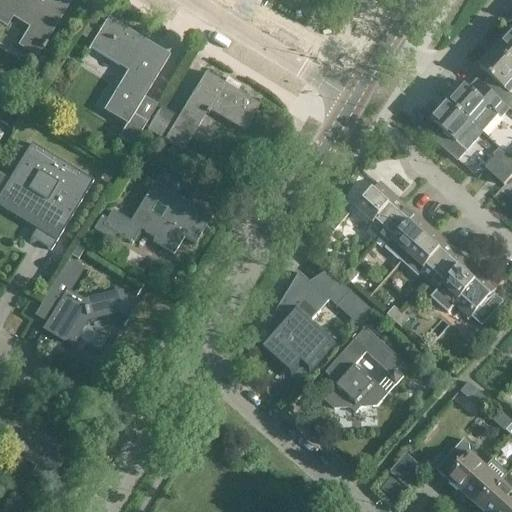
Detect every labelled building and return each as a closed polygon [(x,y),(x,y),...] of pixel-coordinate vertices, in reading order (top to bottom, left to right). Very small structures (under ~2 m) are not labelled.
[(35,60),(72,0),(71,0),(0,0),(0,26),(6,30),(12,19),(28,29),(16,49),(35,60)] [(102,113),(126,129),(119,141),(131,148),(157,107),(144,99),(169,60),(106,21),(87,52),(125,75),(102,113)] [(511,31),(496,49),(511,63),(511,31)] [(511,63),(496,49),(479,68),(491,78),(483,86),(507,108),(511,112),(511,95),(511,94),(511,63)] [(243,136),(260,109),(205,75),(177,121),(160,110),(146,133),(182,156),(206,117),(209,119),(211,115),(243,136)] [(464,85),(448,103),(474,126),(490,109),(499,117),(507,108),(483,86),(476,95),(464,85)] [(474,126),(448,103),(431,121),(442,131),(458,145),(474,126)] [(458,145),(442,131),(434,141),(458,162),(467,153),(458,145)] [(0,195),(0,208),(37,230),(32,239),(51,251),(61,233),(92,185),(30,147),(0,195)] [(497,160),(486,172),(505,188),(511,179),(511,161),(499,151),(493,157),(497,160)] [(211,219),(194,209),(154,184),(130,224),(111,213),(107,220),(101,217),(92,232),(110,243),(114,237),(131,247),(139,232),(169,250),(177,237),(194,247),(211,219)] [(370,230),(380,238),(407,208),(381,185),(358,210),(374,225),(370,230)] [(342,205),(339,209),(326,224),(335,233),(352,214),(342,205)] [(403,263),(432,230),(407,208),(380,238),(389,247),(387,249),(403,263)] [(430,283),(457,253),(432,230),(403,263),(419,277),(421,275),(430,283)] [(498,289),(483,276),(457,253),(430,283),(439,292),(437,295),(453,310),(460,302),(475,315),(498,289)] [(69,261),(58,278),(34,317),(57,331),(53,337),(72,349),(87,323),(117,315),(128,322),(139,303),(121,292),(119,295),(83,304),(69,295),(84,270),(69,261)] [(344,278),(352,285),(359,276),(352,270),(344,278)] [(331,302),(300,274),(279,309),(327,352),(333,344),(311,324),(331,302)] [(395,323),(402,315),(395,308),(387,316),(395,323)] [(327,352),(279,309),(278,311),(290,321),(265,350),(292,374),(302,363),(310,370),(327,352)] [(395,323),(402,330),(410,321),(402,315),(395,323)] [(378,408),(396,387),(404,378),(397,372),(404,364),(365,329),(326,374),(338,384),(324,400),(335,410),(351,409),(357,414),(362,409),(378,408)] [(12,410),(9,416),(0,410),(0,449),(25,465),(27,462),(38,468),(31,479),(47,489),(69,453),(42,436),(46,431),(12,410)] [(438,471),(448,480),(458,490),(454,495),(459,499),(487,469),(471,455),(470,447),(464,442),(438,471)] [(478,508),(508,475),(493,462),(487,469),(459,499),(464,504),(468,499),(478,508)] [(502,511),(511,501),(511,478),(508,475),(478,508),(482,511),(502,511)] [(398,507),(408,495),(392,480),(381,492),(398,507)] [(511,511),(511,501),(502,511),(511,511)]
